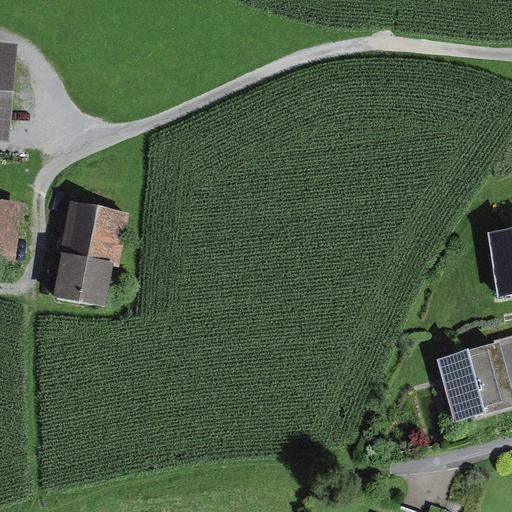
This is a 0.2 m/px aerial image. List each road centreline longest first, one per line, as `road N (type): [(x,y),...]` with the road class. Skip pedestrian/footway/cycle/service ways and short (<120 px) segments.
road 1 (residential): [(30,321),(38,184),(57,164),(309,55),(407,42),(511,53)]
road 2 (track): [(46,511),(97,493),(218,469),(357,471)]
road 3 (residential): [(357,471),(511,444)]
